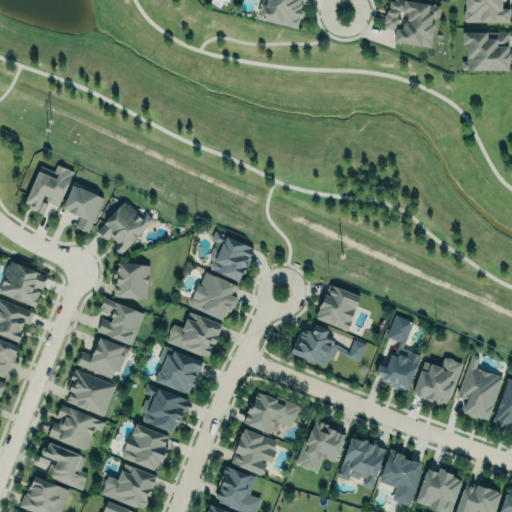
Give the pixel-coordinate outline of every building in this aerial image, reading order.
[(299,0),(299,2),(300,2),(299,8),(301,9),(301,10),(302,12),(302,14),(300,16),(298,17),(296,27),(256,17),(260,3),(265,4),(265,0),(299,0)] [(429,47),(433,17),(438,18),(440,5),(405,0),(386,0),(383,28),(394,29),(392,41),(429,47)] [(501,0),(501,7),(509,7),(509,15),(508,15),(508,21),(464,21),(462,19),(462,10),(463,7),(463,0),(501,0)] [(462,30),(507,31),(507,52),(508,52),(508,62),(507,62),(507,68),(461,68),(461,60),(466,60),(466,43),(462,43),(462,30)] [(71,170),(56,164),(53,171),(38,165),(23,205),(43,212),(47,202),(58,206),(71,170)] [(71,183),(103,197),(87,232),(75,226),(80,215),(60,207),(71,183)] [(96,230),(123,201),(126,204),(127,203),(135,210),(133,211),(140,218),(146,212),(152,218),(120,252),(119,251),(117,251),(115,249),(114,247),(111,244),(115,241),(110,235),(106,239),(96,230)] [(209,268),(208,264),(209,262),(211,259),(207,257),(212,246),(214,247),(217,241),(210,238),(213,230),(224,236),(225,235),(252,246),(248,256),(249,257),(248,259),(246,258),(242,268),(244,269),(242,273),(240,272),(236,281),(209,268)] [(10,260),(8,264),(6,264),(2,273),(5,275),(0,288),(0,291),(34,305),(40,291),(35,289),(36,286),(41,288),(46,275),(10,260)] [(115,261),(148,264),(144,298),(112,295),(115,261)] [(226,319),(233,296),(230,295),(234,282),(201,271),(189,306),(226,319)] [(328,283),(359,296),(346,329),(315,317),(328,283)] [(17,341),(0,334),(0,296),(34,311),(28,324),(23,322),(20,329),(23,330),(21,335),(19,334),(17,341)] [(103,298),(141,313),(129,344),(95,330),(100,317),(108,320),(110,316),(108,315),(109,313),(98,309),(103,298)] [(165,341),(208,357),(221,323),(187,311),(181,327),(171,323),(165,341)] [(418,353),(402,348),(411,320),(392,314),(385,337),(398,341),(394,355),(389,353),(385,365),(377,363),(372,378),(407,389),(418,353)] [(300,328),(312,333),(315,325),(326,329),(324,338),(332,340),(333,343),(348,352),(347,350),(352,338),(364,343),(358,360),(346,356),(335,349),(331,358),(327,357),(324,365),(290,351),(300,328)] [(98,336),(122,346),(120,351),(119,351),(118,353),(123,355),(117,370),(112,368),(109,377),(74,363),(79,350),(90,354),(92,348),(93,349),(98,336)] [(0,339),(17,346),(15,351),(14,353),(16,354),(12,362),(10,361),(6,371),(5,371),(3,376),(0,374),(0,339)] [(152,380),(189,393),(201,359),(164,346),(152,380)] [(475,367),(478,356),(469,353),(456,397),(465,399),(461,412),(487,420),(501,375),(475,367)] [(409,394),(430,401),(430,399),(435,401),(436,403),(440,405),(444,404),(461,362),(449,357),(442,355),(439,364),(421,358),(409,394)] [(73,367),(113,384),(100,414),(65,399),(69,390),(67,389),(68,386),(71,386),(74,380),(68,378),(73,367)] [(511,428),(511,378),(506,377),(491,422),(511,428)] [(140,420),(173,433),(186,398),(145,382),(142,392),(147,393),(140,411),(143,412),(140,420)] [(256,392),(274,399),(275,396),(296,404),(294,411),(294,413),(293,418),(290,420),(288,426),(278,422),(273,433),(269,431),(268,432),(242,422),(245,412),(244,412),(248,403),(251,404),(256,392)] [(59,403),(103,421),(100,430),(92,427),(84,449),(46,434),(52,420),(57,422),(59,417),(54,415),(59,403)] [(313,418),(329,424),(327,427),(334,430),(333,431),(342,434),(342,433),(344,434),(333,461),(321,456),(315,471),(308,468),(305,468),(301,466),(299,464),(293,462),(302,439),(305,440),(313,418)] [(134,423),(166,436),(166,438),(165,438),(164,442),(162,446),(167,447),(165,452),(163,457),(162,456),(158,467),(155,465),(154,466),(152,469),(132,461),(119,456),(120,454),(120,453),(120,450),(121,449),(122,448),(124,442),(127,436),(129,436),(130,433),(134,423)] [(237,430),(241,431),(242,427),(260,435),(260,434),(274,440),(271,448),(275,450),(270,462),(265,460),(259,474),(236,465),(236,464),(229,461),(233,450),(230,449),(237,430)] [(349,436),(336,475),(346,479),(348,474),(357,477),(358,475),(363,477),(361,484),(369,487),(383,448),(375,446),(376,443),(362,439),(361,441),(349,436)] [(47,441),(84,456),(79,469),(86,472),(80,487),(44,473),(48,465),(35,460),(41,448),(45,446),(47,441)] [(378,480),(388,448),(398,451),(397,453),(402,455),(401,458),(408,460),(407,461),(409,461),(410,460),(419,463),(418,468),(420,468),(407,505),(390,499),(394,486),(378,480)] [(155,475),(122,462),(116,479),(106,475),(106,476),(104,478),(103,480),(102,483),(102,485),(99,492),(133,506),(134,505),(141,508),(142,506),(144,505),(146,501),(145,499),(146,494),(147,495),(155,475)] [(224,464),(218,479),(221,480),(214,497),(217,498),(216,501),(242,511),(253,511),(259,498),(247,493),(254,476),(224,464)] [(414,503),(443,511),(449,511),(461,477),(437,469),(437,471),(425,467),(414,503)] [(32,473),(70,489),(60,511),(31,511),(16,506),(21,494),(24,492),(32,473)] [(453,511),(492,511),(499,491),(465,480),(453,511)] [(511,511),(511,495),(503,493),(497,511),(511,511)] [(100,511),(105,500),(135,511),(100,511)] [(230,511),(208,503),(204,511),(230,511)]
